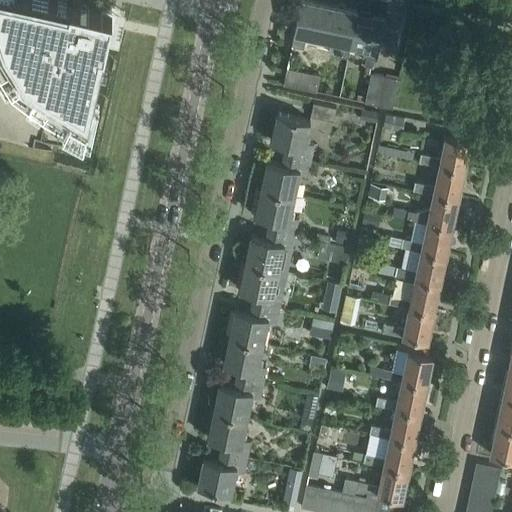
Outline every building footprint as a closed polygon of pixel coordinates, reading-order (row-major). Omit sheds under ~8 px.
[(0,0),(0,49),(20,82),(48,102),(69,112),(86,121),(87,121),(92,98),(105,40),(112,10),(100,7),(65,0),(0,0)] [(302,0),(292,45),(302,48),(305,35),(332,41),(329,54),(348,58),(351,45),(358,10),(311,0),(300,0),(301,0),(302,0)] [(358,10),(351,45),(365,48),(362,61),(374,63),(384,16),(358,10)] [(286,68),(283,85),(315,92),(319,75),(286,68)] [(370,74),(364,102),(379,105),(385,76),(365,72),(365,73),(370,74)] [(313,104),(311,116),(333,121),(335,108),(313,104)] [(377,111),(362,108),(360,119),(375,122),(377,111)] [(286,145),(284,154),(310,160),(314,145),(306,143),(311,120),(277,113),(271,141),(286,145)] [(401,130),(404,117),(385,113),(382,126),(401,130)] [(469,142),(445,137),(440,157),(420,153),(419,161),(438,165),(463,170),(469,142)] [(267,160),(261,188),(293,196),(298,172),(307,174),(310,160),(284,154),(282,164),(267,160)] [(457,199),(463,170),(438,165),(434,186),(414,182),(412,190),(432,194),(457,199)] [(370,184),(367,196),(384,200),(387,188),(370,184)] [(269,219),(267,229),(294,234),(297,219),(289,217),(293,196),(261,188),(255,216),(269,219)] [(451,228),(457,199),(432,194),(428,214),(399,208),(397,216),(426,222),(451,228)] [(380,213),(364,209),(361,225),(377,229),(380,213)] [(451,228),(426,222),(422,243),(393,237),(391,245),(420,251),(445,256),(451,228)] [(250,236),(245,262),(286,272),(294,234),(267,229),(265,239),(250,236)] [(334,242),(350,245),(353,232),(337,229),(334,242)] [(359,235),(357,248),(367,250),(369,237),(359,235)] [(386,273),(414,279),(439,284),(445,256),(420,251),(416,271),(388,265),(386,273)] [(254,292),(252,302),(278,308),(286,272),(245,262),(239,289),(254,292)] [(393,295),(391,304),(408,308),(408,307),(433,313),(439,284),(414,279),(410,299),(393,295)] [(324,294),(339,297),(342,284),(327,281),(324,294)] [(235,309),(229,336),(261,343),(266,322),(275,324),(278,308),(252,302),(249,312),(235,309)] [(408,307),(408,308),(404,328),(384,323),(382,332),(427,342),(433,313),(408,307)] [(329,339),(333,321),(316,318),(313,335),(329,339)] [(262,382),(265,367),(257,365),(261,343),(229,336),(223,364),(238,367),(236,377),(262,382)] [(403,373),(382,368),(380,377),(401,381),(401,380),(425,385),(431,356),(407,351),(403,373)] [(324,369),(326,357),(311,354),(308,366),(324,369)] [(341,391),(345,371),(330,368),(326,388),(341,391)] [(511,399),(511,370),(507,369),(501,397),(511,399)] [(259,398),(262,382),(236,377),(234,387),(219,383),(213,410),(246,418),(250,396),(259,398)] [(395,409),(419,414),(425,385),(401,380),(401,381),(397,401),(376,397),(375,405),(395,409)] [(511,430),(511,399),(501,397),(495,427),(511,430)] [(419,414),(395,409),(391,429),(370,425),(368,433),(389,437),(413,442),(419,414)] [(241,440),(246,418),(213,410),(207,438),(222,441),(220,451),(246,457),(250,441),(241,440)] [(301,416),(298,429),(310,431),(313,418),(301,416)] [(511,430),(495,427),(489,456),(511,460),(511,430)] [(383,465),(407,470),(413,442),(389,437),(385,457),(364,453),(363,461),(383,466),(383,465)] [(243,472),(246,457),(220,451),(218,461),(203,458),(197,485),(230,493),(235,471),(243,472)] [(306,475),(317,477),(322,453),(311,451),(306,475)] [(473,473),(497,479),(500,467),(475,461),(473,473)] [(342,491),(354,493),(356,494),(357,490),(378,494),(377,498),(378,499),(374,511),(389,511),(393,497),(402,499),(407,470),(383,465),(383,466),(378,486),(343,478),(341,491),(342,491)] [(470,486),(495,491),(497,479),(473,473),(470,486)] [(299,481),(286,479),(281,502),(294,505),(299,481)] [(317,486),(306,483),(301,506),(313,509),(317,486)] [(317,486),(313,509),(325,511),(330,488),(317,486)] [(468,498),(492,503),(495,491),(470,486),(468,498)] [(330,488),(325,511),(328,511),(337,511),(342,491),(341,491),(330,488)] [(342,491),(337,511),(349,511),(354,493),(342,491)] [(354,493),(349,511),(361,511),(365,496),(356,494),(354,493)] [(361,511),(374,511),(378,499),(377,498),(365,496),(361,511)] [(465,511),(472,511),(490,511),(492,503),(468,498),(465,511)]
